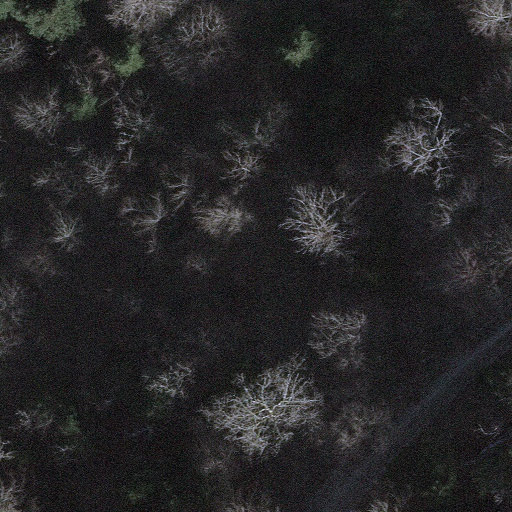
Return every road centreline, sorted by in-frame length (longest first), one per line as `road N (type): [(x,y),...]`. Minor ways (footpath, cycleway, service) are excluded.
road 1 (track): [(0,348),(288,0)]
road 2 (track): [(320,511),(442,380),(511,324)]
